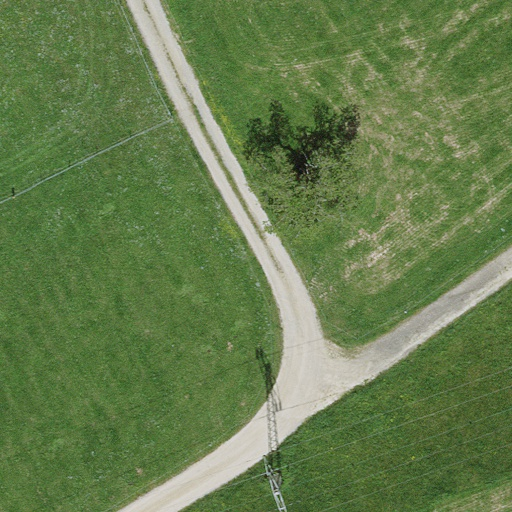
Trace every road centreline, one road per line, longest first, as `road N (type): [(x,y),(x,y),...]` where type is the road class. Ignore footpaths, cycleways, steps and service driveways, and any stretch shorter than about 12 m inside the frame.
road 1 (track): [(511,262),(361,366),(308,376),(267,430),(148,511)]
road 2 (track): [(141,0),(294,296),(308,341),(308,376)]
